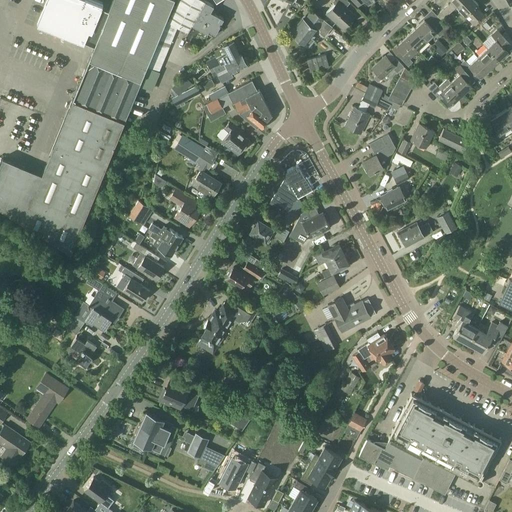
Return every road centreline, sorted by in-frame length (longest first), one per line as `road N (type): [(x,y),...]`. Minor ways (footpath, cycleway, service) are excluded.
road 1 (tertiary): [(26,511),(113,393),(254,168),(301,116)]
road 2 (tertiary): [(511,393),(433,346),(301,116)]
road 3 (residential): [(301,116),(415,0)]
road 4 (residential): [(321,511),(344,469),(446,511)]
road 5 (unknown): [(0,10),(7,24),(76,48),(59,92)]
road 6 (tertiary): [(301,116),(246,0)]
